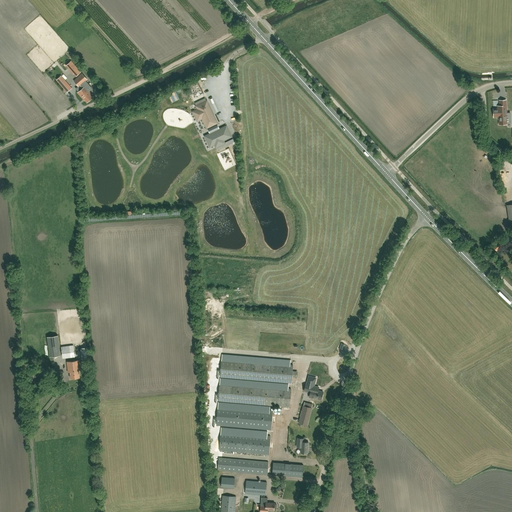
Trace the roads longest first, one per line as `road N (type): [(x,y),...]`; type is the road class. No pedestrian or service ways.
road 1 (unclassified): [(313,511),(358,345),(408,237),(426,216)]
road 2 (primary): [(387,173),(228,0)]
road 3 (tertiary): [(387,173),(464,100),(511,82)]
road 4 (track): [(241,27),(108,97)]
road 5 (track): [(370,511),(346,383)]
road 6 (primary): [(511,303),(426,216)]
